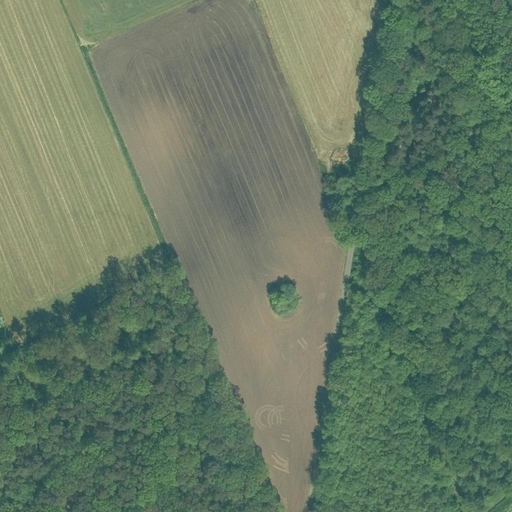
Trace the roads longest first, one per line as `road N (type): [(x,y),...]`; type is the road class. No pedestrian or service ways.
road 1 (unclassified): [(310,511),(390,0)]
road 2 (track): [(274,511),(244,444),(207,421),(190,398),(183,320),(161,250)]
